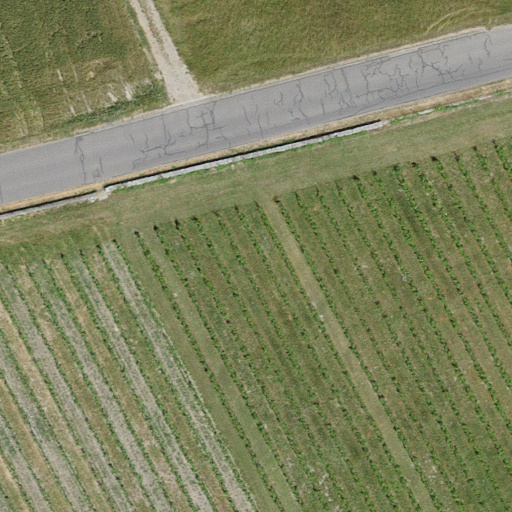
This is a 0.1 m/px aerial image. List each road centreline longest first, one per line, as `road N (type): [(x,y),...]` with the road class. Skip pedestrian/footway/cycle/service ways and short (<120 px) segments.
road 1 (unclassified): [(511,76),(0,196)]
road 2 (track): [(145,0),(207,147)]
